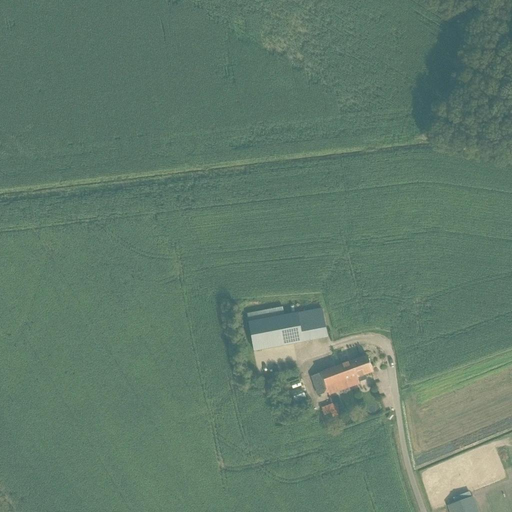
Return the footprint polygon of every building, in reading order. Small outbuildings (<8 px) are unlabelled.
[(283,308),(247,314),(253,352),(327,338),(322,309),(284,316),(283,308)] [(363,309),(337,313),(339,324),(364,321),(363,309)] [(376,313),(370,314),(373,325),(380,324),(376,313)] [(311,377),(314,387),(318,397),(327,393),(328,396),(359,384),(357,378),(372,372),(367,357),(311,377)] [(321,407),(324,416),(335,412),(332,404),(321,407)] [(477,511),(472,497),(457,503),(448,507),(449,511),(477,511)]
